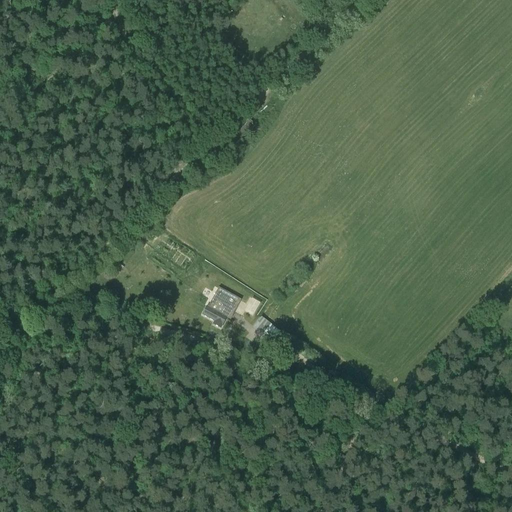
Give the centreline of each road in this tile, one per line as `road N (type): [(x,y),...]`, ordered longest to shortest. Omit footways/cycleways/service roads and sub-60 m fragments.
road 1 (track): [(511,471),(277,368),(172,333),(81,320),(0,324)]
road 2 (track): [(136,511),(161,473),(172,333)]
